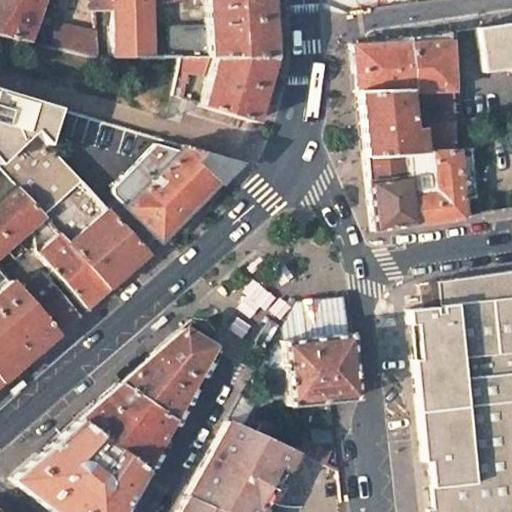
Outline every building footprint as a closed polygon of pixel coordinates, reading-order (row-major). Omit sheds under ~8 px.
[(0,0),(0,33),(23,39),(37,0),(0,0)] [(151,54),(148,0),(91,0),(92,8),(109,8),(110,53),(151,54)] [(201,0),(203,27),(167,29),(169,54),(182,55),(213,55),(267,56),(264,9),(263,0),(201,0)] [(511,19),(472,25),(480,71),(511,65),(511,19)] [(87,53),(92,53),(92,31),(55,26),(50,45),(87,53)] [(455,119),(453,97),(446,29),(421,32),(405,34),(411,81),(413,93),(425,91),(429,122),(455,119)] [(413,129),(407,130),(400,83),(411,81),(405,34),(348,42),(352,74),(359,132),(360,142),(362,153),(457,149),(455,119),(429,122),(430,136),(419,137),(419,134),(413,129)] [(213,55),(182,55),(179,68),(206,76),(213,55)] [(197,105),(249,122),(252,112),(266,59),(267,56),(213,55),(206,76),(197,105)] [(0,200),(14,189),(0,174),(0,160),(30,131),(41,104),(0,91),(0,200)] [(60,238),(107,287),(125,271),(147,252),(30,131),(0,160),(0,174),(14,189),(60,238)] [(153,179),(179,152),(156,144),(137,164),(153,179)] [(232,164),(183,148),(179,152),(153,179),(137,164),(113,188),(112,195),(157,242),(174,225),(205,193),(232,164)] [(362,153),(371,229),(459,217),(465,216),(465,203),(472,202),(470,149),(457,149),(362,153)] [(94,298),(107,287),(60,238),(38,257),(83,308),(94,298)] [(511,267),(434,278),(437,303),(403,307),(405,324),(412,323),(415,340),(417,357),(410,358),(412,370),(420,436),(426,436),(426,440),(431,481),(426,482),(427,492),(429,511),(455,511),(511,504),(511,267)] [(0,379),(25,358),(55,332),(20,294),(0,273),(0,379)] [(64,323),(74,315),(40,277),(20,294),(55,332),(64,323)] [(342,295),(295,298),(280,324),(279,325),(281,339),(346,331),(342,295)] [(279,325),(280,324),(271,319),(258,342),(267,347),(279,325)] [(152,354),(121,381),(172,418),(212,347),(184,327),(152,354)] [(281,339),(278,339),(278,341),(276,341),(246,395),(252,403),(285,399),(286,404),(355,397),(348,331),(346,331),(281,339)] [(115,448),(143,470),(172,418),(121,381),(102,397),(78,418),(100,436),(115,448)] [(100,436),(78,418),(45,446),(10,476),(53,511),(118,511),(143,470),(115,448),(96,472),(82,460),(100,436)] [(201,465),(184,496),(218,511),(257,511),(264,501),(276,481),(285,466),(295,450),(257,433),(227,419),(201,465)] [(263,420),(257,433),(295,450),(302,453),(326,464),(332,452),(263,420)] [(295,450),(285,466),(291,470),(302,453),(295,450)] [(276,481),(264,501),(271,504),(282,485),(276,481)] [(218,511),(184,496),(175,511),(218,511)]
